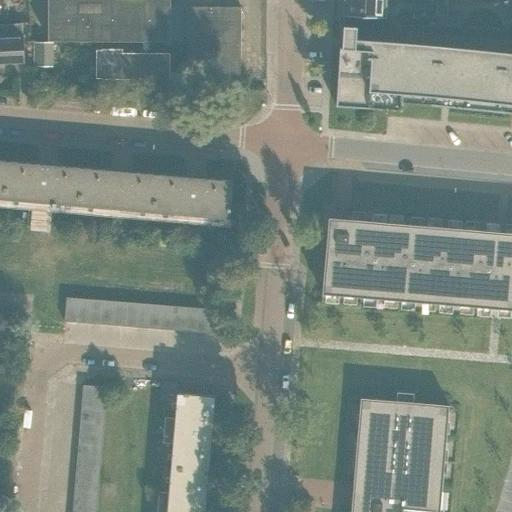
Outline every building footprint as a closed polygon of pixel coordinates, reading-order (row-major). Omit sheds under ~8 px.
[(169,41),(169,0),(47,0),(47,41),(169,41)] [(384,18),(385,0),(343,0),(343,16),(384,18)] [(240,80),(240,7),(185,7),(185,80),(240,80)] [(448,26),(448,15),(436,15),(436,26),(448,26)] [(448,15),(448,26),(460,27),(460,16),(448,15)] [(10,24),(0,24),(0,63),(23,62),(22,34),(21,23),(10,24)] [(511,52),(438,45),(355,39),(356,27),(343,26),(341,48),(339,48),(335,106),(371,108),(401,111),(402,102),(448,107),(511,113),(511,52)] [(52,67),(52,42),(33,42),(33,67),(52,67)] [(169,84),(169,53),(121,53),(121,49),(101,49),(101,50),(95,50),(95,80),(101,79),(132,80),(132,90),(169,90),(169,84)] [(79,206),(81,168),(57,166),(57,164),(31,162),(31,164),(7,162),(4,199),(28,201),(26,227),(52,229),(53,208),(55,208),(55,204),(79,206)] [(153,212),(156,174),(132,172),(132,170),(105,168),(105,170),(81,168),(79,206),(103,208),(102,218),(127,220),(128,210),(153,212)] [(156,174),(153,212),(178,214),(177,224),(202,226),(203,217),(228,219),(231,181),(207,179),(207,177),(180,175),(180,176),(156,174)] [(327,232),(322,294),(511,309),(511,232),(347,219),(347,226),(328,224),(327,232)] [(63,321),(75,322),(77,298),(65,297),(63,321)] [(75,322),(87,323),(89,299),(77,298),(75,322)] [(87,323),(99,324),(101,300),(89,299),(87,323)] [(99,324),(111,325),(113,301),(101,300),(99,324)] [(111,325),(123,326),(125,302),(113,301),(111,325)] [(123,326),(134,327),(137,303),(125,302),(123,326)] [(134,327),(146,328),(148,304),(137,303),(134,327)] [(146,328),(158,329),(160,305),(148,304),(146,328)] [(158,329),(170,330),(172,306),(160,305),(158,329)] [(170,330),(182,331),(184,307),(172,306),(170,330)] [(182,331),(194,332),(196,308),(184,307),(182,331)] [(194,332),(206,333),(208,309),(196,308),(194,332)] [(220,310),(208,309),(206,333),(218,334),(220,310)] [(81,397),(105,399),(106,387),(82,385),(81,397)] [(163,430),(211,434),(214,396),(188,394),(188,393),(183,393),(176,393),(174,418),(164,417),(163,430)] [(104,410),(105,399),(81,397),(80,408),(104,410)] [(433,511),(435,490),(441,491),(442,474),(441,474),(437,474),(438,463),(443,463),(443,461),(438,460),(439,449),(443,449),(443,450),(444,450),(446,433),(440,433),(441,421),(445,422),(447,422),(448,405),(360,398),(359,415),(360,415),(364,415),(364,426),(358,426),(356,442),(358,443),(358,442),(362,443),(361,454),(355,453),(355,456),(361,456),(360,467),(354,467),(353,483),(362,484),(360,511),(351,511),(350,511),(433,511)] [(103,422),(104,410),(80,408),(79,420),(103,422)] [(485,410),(482,425),(505,430),(508,415),(485,410)] [(102,434),(103,422),(79,420),(78,432),(102,434)] [(208,471),(211,434),(163,430),(162,442),(172,443),(170,468),(208,471)] [(474,483),(498,486),(503,434),(479,431),(474,483)] [(101,445),(102,434),(78,432),(77,443),(101,445)] [(100,457),(101,445),(77,443),(76,455),(100,457)] [(99,469),(100,457),(76,455),(75,466),(99,469)] [(98,480),(99,469),(75,466),(74,478),(98,480)] [(205,508),(208,471),(170,468),(168,493),(158,492),(157,504),(205,508)] [(97,492),(98,480),(74,478),(73,490),(97,492)] [(96,503),(97,492),(73,490),(72,501),(96,503)] [(95,511),(96,503),(72,501),(71,511),(95,511)]
